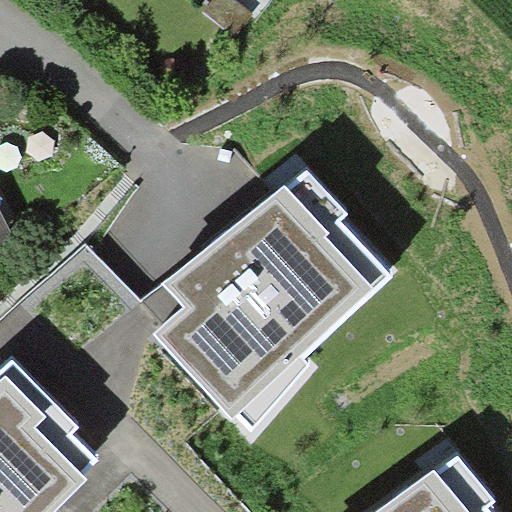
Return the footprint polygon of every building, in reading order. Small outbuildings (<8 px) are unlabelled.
[(254,15),(234,0),(213,0),(204,11),(237,37),(254,15)] [(187,55),(161,58),(163,77),(189,74),(187,55)] [(349,214),(307,170),(287,187),(285,184),(162,283),(185,307),(153,333),(234,418),(238,416),(252,431),(309,364),(302,357),(393,278),(342,220),(349,214)] [(0,248),(15,241),(0,211),(0,248)] [(79,427),(13,359),(0,369),(0,511),(54,511),(88,479),(83,474),(99,459),(73,432),(79,427)] [(495,501),(457,455),(436,471),(434,468),(372,511),(491,511),(488,508),(495,501)]
